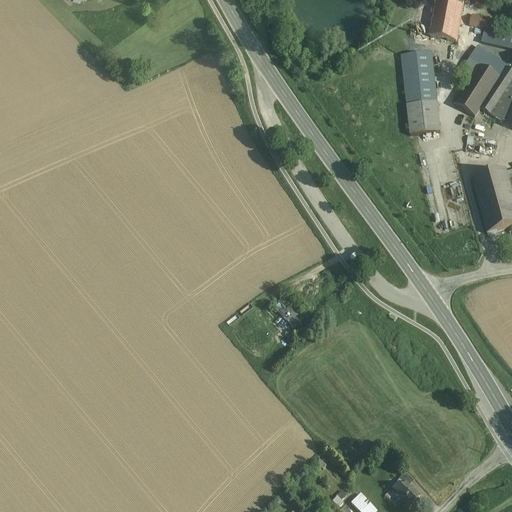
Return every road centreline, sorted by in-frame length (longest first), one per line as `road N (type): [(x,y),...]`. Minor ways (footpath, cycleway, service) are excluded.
road 1 (secondary): [(427,292),(224,0)]
road 2 (secondary): [(511,429),(427,292)]
